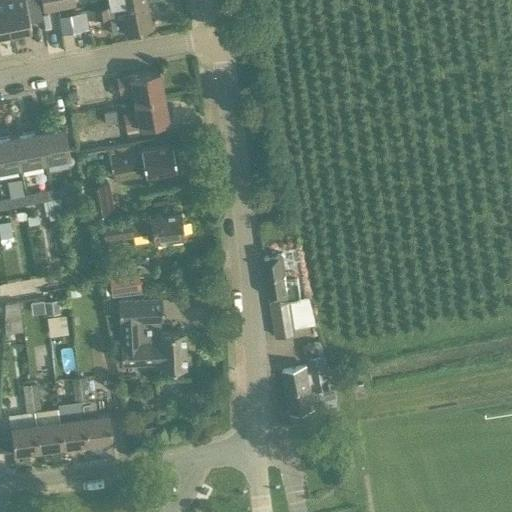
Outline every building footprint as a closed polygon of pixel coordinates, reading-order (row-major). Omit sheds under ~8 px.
[(2,0),(0,0),(0,33),(9,32),(2,0)] [(30,28),(28,21),(24,0),(2,0),(9,32),(30,28)] [(74,4),(73,0),(40,0),(42,10),(74,4)] [(139,0),(124,3),(118,4),(118,5),(106,7),(106,6),(84,10),(86,20),(108,16),(111,31),(123,29),(123,31),(150,26),(145,0),(139,0)] [(132,91),(133,100),(163,95),(158,69),(129,75),(115,77),(118,93),(132,91)] [(67,100),(77,97),(75,89),(66,92),(67,100)] [(125,129),(138,127),(168,121),(163,95),(133,100),(135,110),(122,113),(125,129)] [(63,124),(35,129),(40,161),(69,155),(63,124)] [(35,129),(13,134),(19,165),(40,161),(35,129)] [(13,134),(0,136),(0,168),(19,165),(13,134)] [(134,148),(133,141),(106,146),(108,153),(111,172),(112,179),(139,175),(137,166),(142,165),(144,174),(176,167),(171,143),(135,149),(134,148)] [(84,183),(89,213),(111,208),(106,184),(106,179),(87,182),(84,183)] [(46,189),(48,199),(76,193),(74,183),(46,189)] [(48,199),(46,189),(24,193),(26,203),(48,199)] [(24,193),(0,197),(0,201),(1,208),(26,203),(24,193)] [(132,234),(151,231),(152,241),(170,238),(184,236),(180,209),(148,214),(130,217),(101,221),(103,239),(132,234)] [(296,333),(294,327),(316,324),(314,313),(308,296),(300,297),(297,276),(285,278),(282,253),(263,256),(268,296),(275,336),(296,333)] [(110,293),(140,288),(138,272),(135,272),(133,261),(114,263),(114,269),(110,270),(112,276),(108,277),(110,293)] [(158,296),(114,299),(116,320),(118,320),(119,342),(117,342),(118,359),(152,357),(153,365),(160,365),(160,366),(186,365),(186,362),(190,361),(189,354),(185,354),(184,329),(156,331),(155,318),(159,318),(158,296)] [(304,356),(317,353),(315,341),(302,344),(304,356)] [(309,358),(313,378),(328,375),(324,355),(309,358)] [(282,369),(290,412),(302,409),(304,419),(338,411),(332,387),(311,393),(305,365),(282,369)] [(82,405),(84,415),(87,442),(112,439),(108,411),(96,413),(95,401),(88,402),(85,376),(79,377),(82,405)] [(82,405),(79,377),(78,377),(70,378),(74,406),(81,405),(82,405)] [(36,382),(29,383),(33,412),(40,411),(36,382)] [(33,412),(29,383),(21,384),(25,411),(7,414),(9,425),(13,452),(41,448),(36,421),(34,421),(33,412)] [(87,442),(84,415),(58,418),(62,445),(87,442)] [(58,418),(36,421),(41,448),(62,445),(58,418)]
